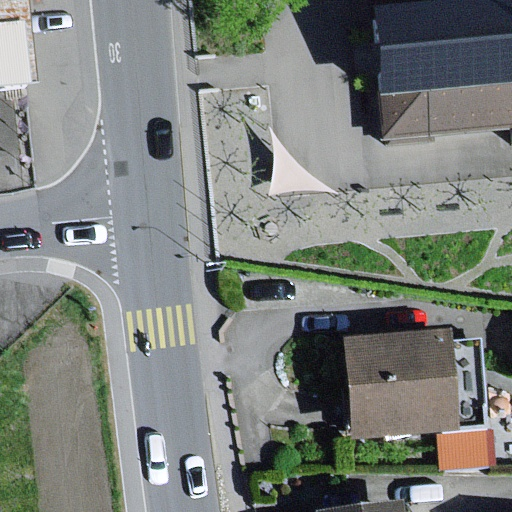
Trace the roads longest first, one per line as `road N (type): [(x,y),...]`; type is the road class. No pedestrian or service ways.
road 1 (primary): [(183,511),(151,210)]
road 2 (primary): [(151,210),(135,0)]
road 3 (residential): [(151,210),(0,224)]
